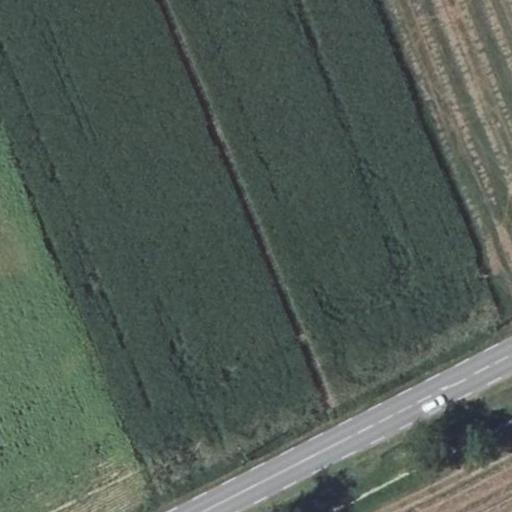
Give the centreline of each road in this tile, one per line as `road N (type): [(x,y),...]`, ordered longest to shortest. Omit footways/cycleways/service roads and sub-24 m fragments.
road 1 (primary): [(511,352),(201,511)]
road 2 (track): [(399,511),(511,453)]
